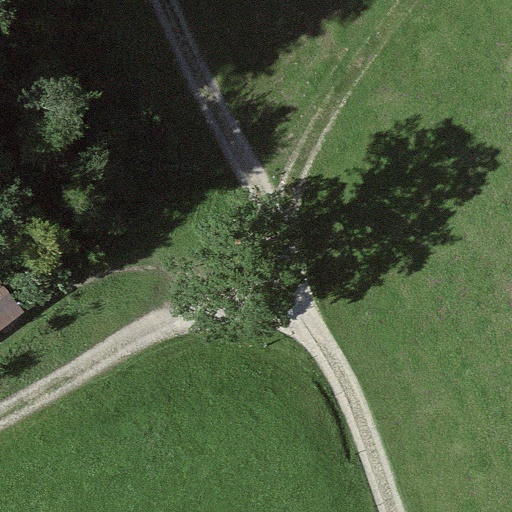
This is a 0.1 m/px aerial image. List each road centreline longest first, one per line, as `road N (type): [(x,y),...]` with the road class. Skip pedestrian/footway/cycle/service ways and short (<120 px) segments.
road 1 (track): [(289,287),(302,167),(425,0)]
road 2 (track): [(289,287),(171,0)]
road 3 (track): [(384,511),(289,287)]
